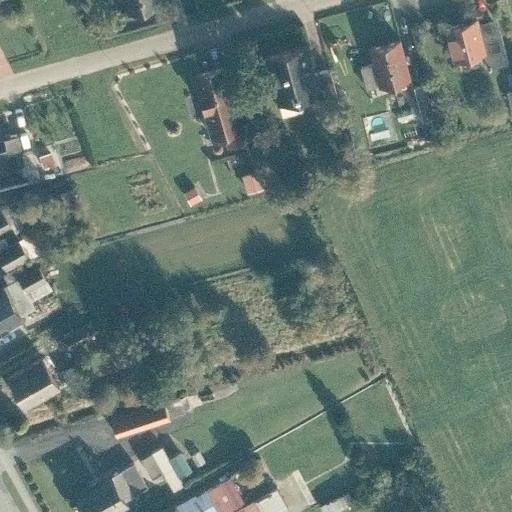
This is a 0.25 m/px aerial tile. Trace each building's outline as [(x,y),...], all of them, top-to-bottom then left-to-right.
[(126,0),(130,12),(165,2),(164,0),(126,0)] [(495,16),(477,21),(476,16),(443,25),(452,59),(482,51),(487,67),(508,62),(495,16)] [(364,86),(376,83),(377,84),(383,82),(385,89),(404,84),(402,77),(409,75),(398,36),(366,45),(371,61),(358,65),(364,86)] [(335,93),(328,66),(312,70),(304,41),(262,53),(275,101),(277,101),(280,113),(302,107),(298,95),(315,91),(317,98),(335,93)] [(246,151),(249,151),(258,148),(250,119),(240,122),(224,63),(190,72),(209,136),(222,132),(226,145),(243,140),(246,151)] [(412,85),(421,120),(432,117),(423,82),(412,85)] [(395,109),(398,119),(412,115),(410,105),(395,109)] [(323,119),(325,127),(335,124),(333,117),(323,119)] [(0,151),(19,147),(16,132),(15,132),(14,129),(8,131),(9,134),(0,135),(0,151)] [(25,171),(27,180),(38,177),(31,147),(19,150),(22,161),(17,163),(19,172),(25,171)] [(249,189),(267,183),(261,165),(243,170),(249,189)] [(52,191),(58,210),(76,204),(70,185),(52,191)] [(0,227),(1,227),(3,231),(12,226),(14,229),(29,220),(17,199),(2,208),(0,204),(0,227)] [(0,259),(4,267),(27,254),(42,249),(31,228),(8,241),(3,233),(0,234),(0,259)] [(0,326),(5,324),(8,329),(22,321),(18,313),(33,305),(32,303),(52,292),(38,265),(26,272),(20,262),(2,273),(6,281),(2,284),(0,284),(0,326)] [(58,336),(65,349),(92,334),(85,321),(58,336)] [(3,376),(21,407),(57,386),(39,355),(3,376)] [(73,396),(86,389),(73,364),(60,371),(73,396)] [(108,416),(114,434),(168,417),(167,416),(183,411),(183,409),(190,407),(186,395),(179,397),(178,394),(162,400),(162,399),(108,416)] [(182,483),(178,475),(190,468),(179,449),(167,456),(160,445),(139,457),(150,476),(161,470),(172,489),(182,483)] [(190,454),(196,464),(204,459),(198,449),(190,454)] [(115,511),(128,505),(123,497),(146,484),(132,461),(110,473),(108,471),(70,493),(81,511),(115,511)] [(278,511),(288,506),(283,499),(260,511),(250,511),(245,502),(229,476),(205,489),(205,488),(196,493),(195,491),(172,505),(172,506),(162,511),(278,511)]
